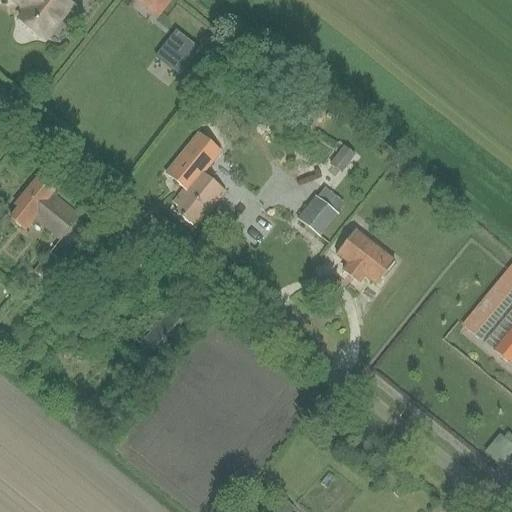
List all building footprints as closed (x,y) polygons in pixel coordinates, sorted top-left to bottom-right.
[(21,22),(45,42),(74,8),(64,0),(13,0),(21,7),(24,3),(29,7),(29,11),(28,12),(21,22)] [(171,0),(139,0),(159,16),(171,0)] [(189,22),(183,38),(208,47),(214,31),(189,22)] [(197,135),(165,175),(185,191),(174,204),(179,209),(174,215),(188,226),(189,226),(194,230),(224,194),(202,177),(220,154),(197,135)] [(353,156),(344,149),(334,163),(343,169),(353,156)] [(53,193),(38,180),(19,203),(24,207),(11,221),(25,233),(36,220),(60,240),(78,218),(52,196),(53,193)] [(316,199),(297,221),(317,237),(335,215),(316,199)] [(251,203),(232,230),(260,249),(278,222),(251,203)] [(353,235),(336,256),(349,267),(343,274),(358,286),(364,278),(376,288),(393,266),(353,235)] [(33,274),(45,283),(61,264),(49,254),(33,274)] [(511,265),(461,328),(474,339),(511,291),(511,265)] [(161,362),(189,332),(171,315),(143,344),(161,362)] [(511,333),(496,354),(511,366),(511,333)] [(511,458),(511,437),(504,431),(484,453),(502,469),(511,458)]
